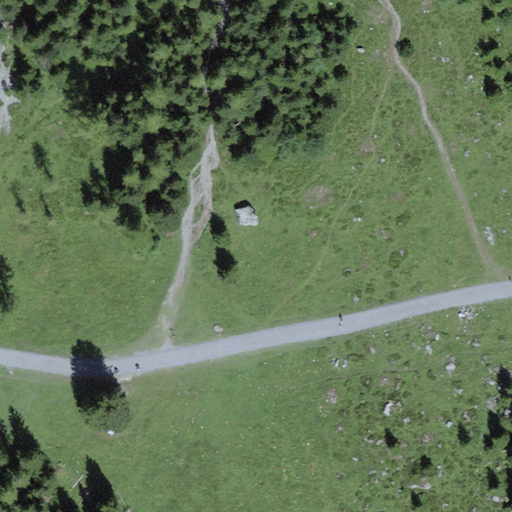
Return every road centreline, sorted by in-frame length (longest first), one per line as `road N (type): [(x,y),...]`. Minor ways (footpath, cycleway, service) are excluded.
road 1 (track): [(168,358),(511,289)]
road 2 (track): [(0,358),(106,369),(168,358)]
